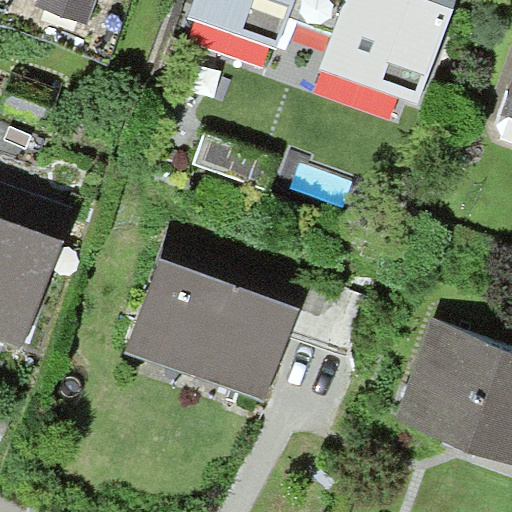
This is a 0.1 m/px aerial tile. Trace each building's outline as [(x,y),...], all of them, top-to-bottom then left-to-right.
[(41,0),(40,4),(86,19),(92,0),(41,0)] [(272,47),(282,18),(288,0),(188,0),(183,15),(272,47)] [(410,97),(444,0),(288,0),(282,18),(331,35),(320,65),(410,97)] [(0,100),(0,105),(36,119),(47,91),(9,76),(0,100)] [(511,77),(505,96),(503,95),(492,125),(498,136),(511,141),(511,77)] [(269,159),(200,135),(191,163),(259,187),(269,159)] [(0,317),(11,322),(52,208),(0,189),(0,317)] [(274,330),(345,356),(366,299),(176,229),(134,345),(252,389),(274,330)] [(511,351),(439,325),(407,416),(476,440),(471,454),(507,468),(511,453),(511,351)]
